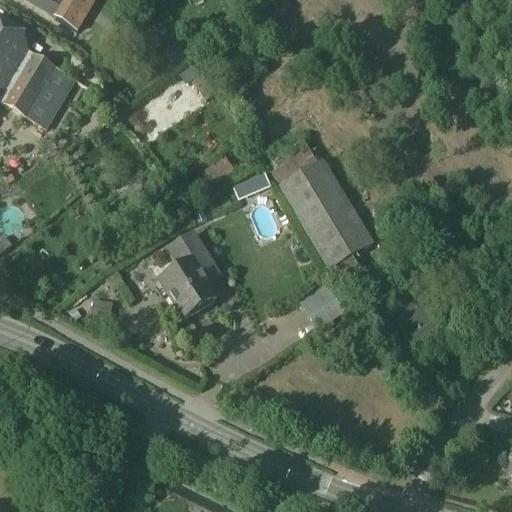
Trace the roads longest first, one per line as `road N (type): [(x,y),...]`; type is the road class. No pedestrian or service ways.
road 1 (secondary): [(398,511),(221,441),(0,336)]
road 2 (unclassified): [(511,359),(400,511)]
